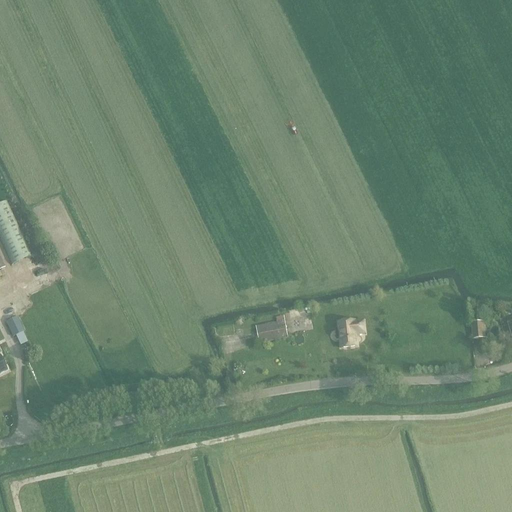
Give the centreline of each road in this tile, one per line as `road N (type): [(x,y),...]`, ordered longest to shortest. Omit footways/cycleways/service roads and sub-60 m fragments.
road 1 (unclassified): [(0,443),(282,389),(455,379),(511,367)]
road 2 (track): [(24,439),(20,357),(0,318)]
